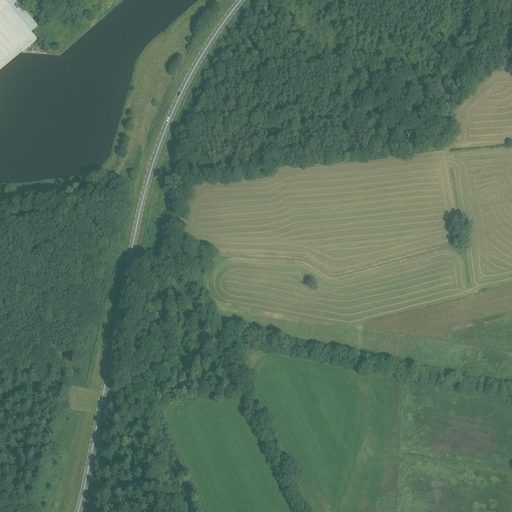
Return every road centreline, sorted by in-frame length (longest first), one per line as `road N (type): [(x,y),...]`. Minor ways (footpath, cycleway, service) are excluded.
road 1 (primary): [(77,511),(166,125),(241,0)]
road 2 (track): [(302,511),(178,243),(190,174)]
